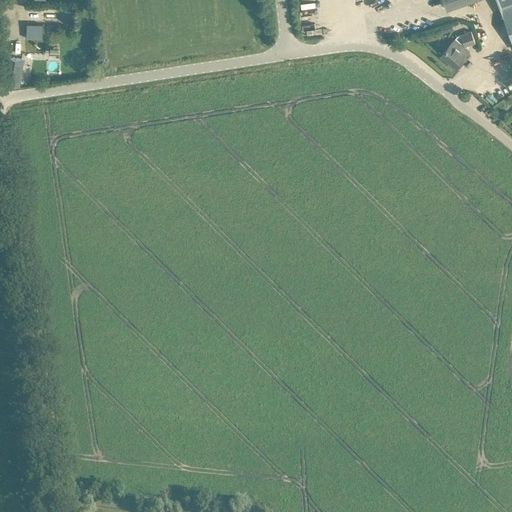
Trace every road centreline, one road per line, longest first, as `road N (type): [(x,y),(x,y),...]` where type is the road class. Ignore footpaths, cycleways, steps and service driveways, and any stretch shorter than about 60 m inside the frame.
road 1 (unclassified): [(55,511),(0,121)]
road 2 (unclassified): [(286,53),(0,93)]
road 3 (unclassified): [(511,146),(401,55),(355,44),(286,53)]
